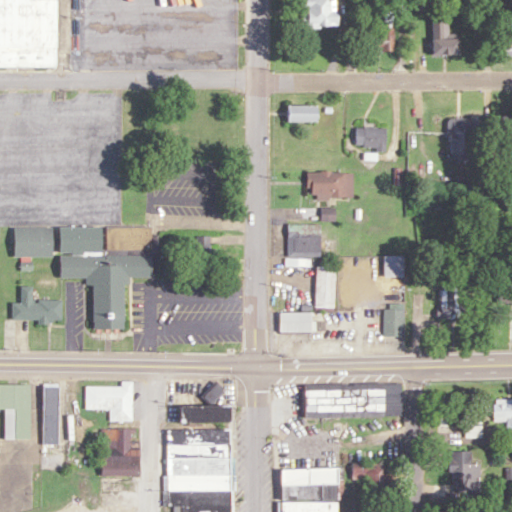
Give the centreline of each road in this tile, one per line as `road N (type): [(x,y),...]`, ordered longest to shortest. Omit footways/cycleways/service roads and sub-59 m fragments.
road 1 (residential): [(0,79),(511,75)]
road 2 (tertiary): [(258,368),(257,0)]
road 3 (secondary): [(0,364),(258,368)]
road 4 (secondary): [(511,363),(258,368)]
road 5 (residential): [(413,366),(414,511)]
road 6 (residential): [(145,511),(151,368)]
road 7 (residential): [(258,511),(258,368)]
